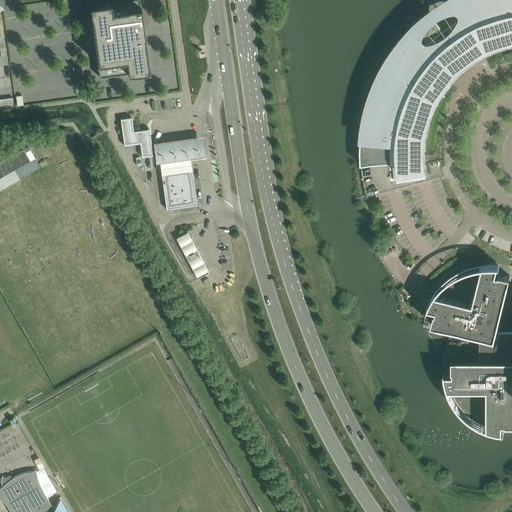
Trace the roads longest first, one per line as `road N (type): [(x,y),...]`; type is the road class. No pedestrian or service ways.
road 1 (secondary): [(405,511),(356,435),(299,307),(264,168),(239,0)]
road 2 (secondary): [(214,0),(246,208),(269,299),(307,394),(377,511)]
